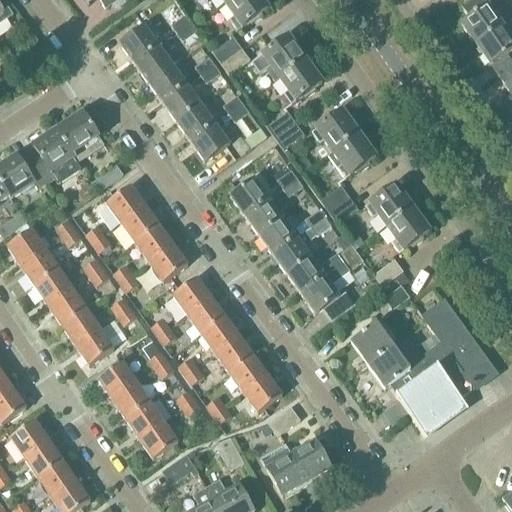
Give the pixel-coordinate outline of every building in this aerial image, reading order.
[(0,0),(0,26),(13,18),(0,0)] [(95,1),(104,13),(117,4),(121,10),(135,0),(80,0),(86,7),(95,1)] [(218,0),(225,9),(236,0),(218,0)] [(267,14),(257,0),(236,0),(225,9),(234,21),(229,24),(237,35),(267,14)] [(476,0),(471,4),(464,9),(463,7),(461,9),(470,21),(461,27),(475,48),(502,29),(488,9),(501,0),(507,0),(509,2),(511,0),(476,0)] [(172,30),(178,38),(191,28),(185,20),(172,30)] [(511,21),(502,29),(475,48),(490,70),(511,54),(511,21)] [(178,38),(184,46),(197,37),(197,36),(191,28),(178,38)] [(120,50),(132,67),(157,50),(144,32),(120,50)] [(212,56),(221,68),(241,53),(233,41),(212,56)] [(304,65),(287,42),(251,68),(259,79),(265,74),(274,86),(279,83),(304,65)] [(132,67),(145,85),(170,68),(157,50),(132,67)] [(249,64),(241,53),(221,68),(228,79),(249,64)] [(195,73),(201,81),(215,70),(209,62),(195,73)] [(321,88),(304,65),(279,83),(287,95),(282,99),(290,109),(321,88)] [(145,85),(160,107),(185,89),(170,68),(145,85)] [(201,81),(207,89),(220,79),(221,78),(215,70),(201,81)] [(160,107),(175,127),(200,109),(185,89),(160,107)] [(223,112),(229,120),(243,109),(237,101),(223,112)] [(175,127),(190,148),(215,130),(200,109),(175,127)] [(229,120),(234,128),(248,118),(249,117),(243,109),(229,120)] [(266,130),(275,143),(296,128),(287,115),(266,130)] [(341,116),(311,138),(318,149),(324,145),(332,157),(358,139),(341,116)] [(74,162),(77,167),(104,150),(82,118),(55,136),(71,159),(74,162)] [(303,138),(296,128),(275,143),(282,152),(303,138)] [(190,148),(205,168),(229,150),(215,130),(190,148)] [(266,143),(260,134),(245,145),(251,153),(266,143)] [(71,159),(55,136),(32,151),(35,155),(26,161),(44,188),(53,182),(51,178),(74,162),(71,159)] [(375,162),(358,139),(328,161),(344,184),(375,162)] [(36,193),(44,188),(26,161),(19,166),(16,161),(0,171),(0,188),(8,200),(9,203),(32,188),(36,193)] [(121,179),(115,170),(91,188),(97,197),(121,179)] [(295,185),(296,184),(291,177),(277,187),(283,194),(295,185)] [(295,185),(283,194),(289,203),(302,193),(296,184),(295,185)] [(251,217),(268,205),(254,185),(230,203),(244,222),(251,217)] [(320,205),(328,216),(349,201),(341,190),(320,205)] [(377,220),(386,232),(412,213),(395,190),(365,212),(373,223),(377,220)] [(104,209),(119,229),(143,211),(128,191),(104,209)] [(357,212),(349,201),(328,216),(336,227),(357,212)] [(282,224),(268,205),(251,217),(244,222),(258,242),(264,238),(282,225),(283,224),(282,224)] [(119,229),(134,249),(158,232),(143,211),(119,229)] [(428,236),(412,213),(386,232),(395,244),(390,248),(398,258),(428,236)] [(305,225),(310,233),(324,223),(318,216),(305,225)] [(25,227),(19,218),(0,230),(0,241),(1,243),(25,227)] [(330,232),(324,223),(310,233),(317,241),(330,232)] [(61,243),(62,243),(74,234),(68,225),(55,234),(61,243)] [(296,244),(282,225),(264,238),(258,242),(272,261),(294,245),(296,244)] [(92,248),(105,238),(100,230),(86,240),(92,248)] [(134,249),(147,267),(171,249),(158,232),(134,249)] [(19,270),(43,253),(30,234),(6,251),(19,270)] [(68,253),(81,244),(74,234),(62,243),(68,253)] [(294,245),(272,261),(286,281),(310,263),(302,252),(313,244),(307,236),(296,244),(294,245)] [(112,249),(105,238),(92,248),(99,258),(112,249)] [(161,287),(186,270),(171,249),(147,267),(161,287)] [(338,261),(344,269),(350,264),(357,259),(352,251),(338,261)] [(32,289),(56,272),(43,253),(19,270),(32,289)] [(363,267),(357,259),(350,264),(344,269),(349,277),(363,267)] [(318,275),(310,263),(286,281),(300,301),(325,283),(344,269),(338,261),(318,275)] [(378,276),(388,287),(406,274),(397,262),(378,276)] [(88,283),(100,275),(95,266),(82,274),(88,283)] [(325,283),(300,301),(315,320),(323,314),(332,327),(354,312),(344,298),(338,302),(331,291),(349,277),(344,269),(325,283)] [(46,310),(71,293),(56,272),(32,289),(46,310)] [(119,290),(131,281),(125,272),(113,281),(119,290)] [(100,275),(88,283),(95,295),(107,286),(100,275)] [(131,281),(119,290),(126,300),(138,293),(131,281)] [(171,299),(186,320),(210,303),(195,282),(171,299)] [(59,329),(84,312),(71,293),(46,310),(59,329)] [(408,304),(400,293),(383,304),(391,316),(408,304)] [(186,320),(201,340),(225,323),(210,303),(186,320)] [(116,324),(129,315),(123,306),(110,316),(116,324)] [(73,348),(97,331),(84,312),(59,329),(73,348)] [(440,312),(431,318),(423,324),(440,347),(417,364),(428,378),(416,386),(399,399),(427,437),(469,407),(464,400),(478,390),(472,382),(484,374),(483,372),(486,370),(481,364),(482,364),(479,361),(480,360),(470,346),(469,347),(460,335),(462,333),(452,319),(450,321),(443,312),(441,313),(440,312)] [(129,315),(116,324),(124,335),(137,326),(129,315)] [(201,340),(214,359),(238,342),(225,323),(201,340)] [(150,333),(156,343),(168,335),(161,325),(150,333)] [(367,371),(392,352),(376,329),(350,347),(367,371)] [(88,370),(112,353),(97,331),(73,348),(88,370)] [(168,335),(156,343),(164,354),(176,345),(168,335)] [(214,359),(229,379),(253,362),(238,342),(214,359)] [(392,352),(367,371),(384,394),(409,376),(416,386),(428,378),(417,364),(406,371),(392,352)] [(148,368),(155,378),(166,369),(159,360),(148,368)] [(229,379),(244,400),(268,383),(253,362),(229,379)] [(184,383),(197,375),(191,366),(178,375),(184,383)] [(96,384),(110,404),(135,387),(122,367),(96,384)] [(166,369),(155,378),(162,388),(174,379),(166,369)] [(0,404),(13,396),(0,375),(0,404)] [(197,375),(184,383),(191,393),(203,384),(197,375)] [(244,400),(257,418),(281,401),(268,383),(244,400)] [(110,404),(123,424),(148,407),(135,387),(110,404)] [(0,404),(0,428),(0,430),(25,413),(13,396),(0,404)] [(183,415),(195,406),(188,397),(176,406),(183,415)] [(211,422),(224,412),(218,404),(205,413),(211,422)] [(202,415),(195,406),(183,415),(190,424),(202,415)] [(123,424),(136,443),(161,426),(162,428),(171,422),(164,412),(156,418),(148,407),(123,424)] [(231,422),(224,412),(211,422),(218,432),(231,422)] [(288,413),(266,430),(276,442),(298,426),(288,413)] [(10,443),(24,463),(48,447),(34,426),(10,443)] [(136,443),(151,465),(176,448),(162,428),(161,426),(136,443)] [(243,468),(229,443),(210,450),(214,457),(217,456),(229,476),(243,468)] [(24,463),(36,481),(61,465),(48,447),(24,463)] [(313,447),(290,460),(284,449),(258,463),(280,502),(329,475),(313,447)] [(194,474),(185,460),(161,476),(170,490),(194,474)] [(36,481),(50,501),(74,485),(61,465),(36,481)] [(0,492),(11,485),(5,475),(0,478),(0,492)] [(50,501),(57,511),(80,511),(89,507),(74,485),(50,501)] [(205,493),(215,511),(248,511),(236,491),(225,497),(219,485),(205,493)] [(215,511),(205,493),(191,500),(197,511),(215,511)] [(511,511),(511,496),(501,504),(506,511),(511,511)]
